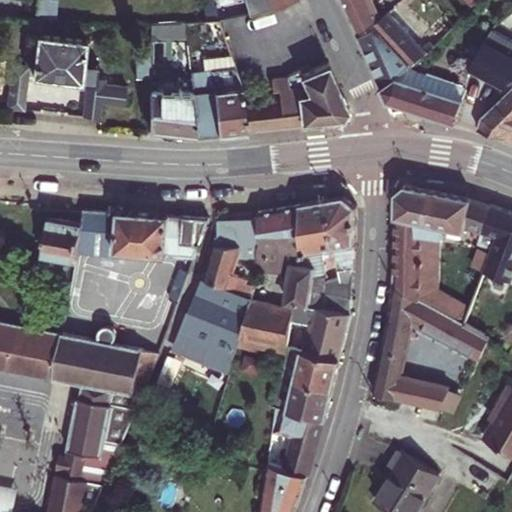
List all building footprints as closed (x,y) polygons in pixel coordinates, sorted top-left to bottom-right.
[(56,0),(38,0),(37,17),(55,18),(56,0)] [(245,0),(249,11),(274,4),(283,0),(245,0)] [(342,0),(360,36),(381,19),(372,0),(342,0)] [(360,36),(382,85),(391,79),(392,78),(396,76),(409,68),(432,48),(429,44),(425,48),(391,11),(381,19),(360,36)] [(469,70),(508,91),(511,86),(511,39),(493,29),(485,41),(469,70)] [(24,108),(28,73),(87,79),(83,115),(100,116),(102,102),(124,104),(127,84),(105,82),(105,76),(96,75),(97,63),(83,61),(86,38),(38,32),(37,37),(35,65),(25,64),(12,62),(7,106),(24,108)] [(28,36),(25,64),(35,65),(37,37),(28,36)] [(204,73),(191,74),(193,90),(198,133),(247,127),(244,104),(242,84),(231,54),(203,57),(204,73)] [(292,99),(296,121),(342,117),(348,108),(328,62),(303,73),(300,69),(287,74),(288,76),(292,99)] [(409,68),(396,76),(416,82),(428,74),(409,68)] [(382,85),(390,102),(393,108),(394,109),(394,110),(395,110),(396,110),(407,109),(408,108),(409,106),(456,122),(464,98),(463,98),(466,91),(464,87),(462,86),(463,85),(428,74),(416,82),(396,76),(392,78),(391,79),(382,85)] [(244,104),(247,127),(296,121),(292,99),(288,76),(272,78),(273,89),(279,88),(280,99),(244,104)] [(511,86),(508,91),(482,116),(478,128),(511,139),(511,86)] [(151,89),(151,128),(198,133),(193,90),(178,89),(151,89)] [(472,197),(406,184),(397,192),(397,214),(422,220),(422,234),(441,237),(443,237),(445,225),(465,229),(467,224),(472,197)] [(346,195),(328,198),(336,246),(341,276),(326,280),(324,292),(352,297),(356,242),(357,205),(346,195)] [(492,204),(472,197),(467,224),(484,230),(492,204)] [(324,292),(326,280),(326,275),(328,274),(324,249),(336,246),(328,198),(301,202),(302,225),(302,253),(301,264),(315,266),(308,306),(351,313),(351,312),(352,297),(324,292)] [(302,225),(301,202),(260,210),(261,217),(262,217),(260,244),(259,244),(258,258),(257,270),(256,272),(291,269),(285,306),(267,302),(267,303),(251,300),(248,314),(249,315),(239,340),(240,340),(287,351),(288,345),(295,303),(308,306),(315,266),(301,264),(302,253),(302,225)] [(511,274),(511,211),(492,204),(484,230),(480,242),(494,247),(485,270),(510,280),(511,274)] [(117,251),(120,210),(86,208),(83,223),(78,253),(117,256),(117,251)] [(169,214),(120,210),(117,251),(166,255),(169,214)] [(181,243),(183,215),(169,214),(166,255),(196,257),(201,244),(181,243)] [(422,220),(397,214),(395,284),(445,311),(446,291),(446,290),(441,288),(441,237),(422,234),(422,220)] [(78,253),(83,223),(50,217),(43,254),(76,261),(78,253)] [(260,244),(262,217),(261,217),(220,219),(220,234),(219,234),(214,244),(243,245),(239,256),(258,258),(259,244),(260,244)] [(239,256),(243,245),(214,244),(203,278),(252,297),(256,285),(246,282),(248,278),(234,273),(238,261),(239,256)] [(179,302),(190,273),(181,269),(170,299),(179,302)] [(175,343),(203,278),(198,275),(169,341),(175,343)] [(252,297),(203,278),(175,343),(183,351),(229,373),(240,340),(239,340),(249,315),(248,314),(251,300),(252,299),(252,297)] [(445,311),(395,284),(390,315),(379,366),(403,372),(411,336),(428,340),(433,330),(480,357),(489,340),(491,336),(466,322),(445,311)] [(466,322),(472,305),(446,291),(445,311),(466,322)] [(308,306),(295,303),(288,345),(340,358),(351,313),(308,306)] [(0,368),(54,379),(55,378),(84,383),(81,398),(79,397),(68,456),(65,470),(64,476),(57,474),(49,511),(92,511),(94,507),(105,483),(104,483),(122,443),(123,443),(129,429),(143,397),(160,353),(143,350),(144,348),(114,343),(116,334),(116,333),(116,331),(116,330),(115,328),(113,327),(112,326),(110,326),(108,326),(106,326),(105,327),(104,328),(103,330),(102,331),(101,340),(63,333),(0,320),(0,368)] [(340,358),(288,345),(287,351),(281,376),(332,388),(340,358)] [(451,384),(403,372),(379,366),(374,388),(400,396),(417,401),(439,407),(451,384)] [(332,388),(281,376),(273,406),(276,407),(323,418),(325,419),(332,388)] [(452,411),(462,390),(451,384),(439,407),(452,411)] [(486,438),(511,453),(511,384),(500,404),(504,406),(486,438)] [(439,407),(417,401),(413,414),(435,421),(439,407)] [(309,475),(323,418),(276,407),(273,431),(280,433),(283,425),(295,428),(293,437),(285,468),(309,475)] [(295,428),(283,425),(280,433),(293,437),(295,428)] [(376,501),(393,511),(416,511),(440,473),(401,449),(390,466),(396,469),(376,501)] [(65,470),(68,456),(60,454),(57,469),(65,470)] [(294,511),(309,475),(285,468),(268,462),(267,471),(261,511),(294,511)]
